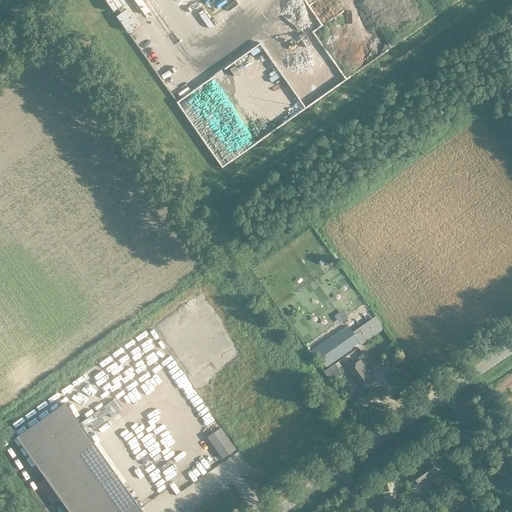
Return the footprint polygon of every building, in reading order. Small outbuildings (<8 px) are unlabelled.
[(119,0),(105,0),(114,12),(117,10),(119,13),(116,16),(127,31),(137,24),(126,9),(123,11),(120,7),(123,5),(119,0)] [(140,0),(133,0),(144,15),(148,11),(140,0)] [(403,262),(378,280),(417,335),(442,318),(403,262)] [(316,353),(324,363),(348,346),(351,349),(356,345),(344,329),(339,332),(341,335),(316,353)] [(370,364),(363,354),(357,357),(360,361),(347,370),(360,389),(374,380),(365,367),(370,364)] [(331,367),(324,372),(330,380),(336,375),(331,367)] [(143,511),(66,402),(17,437),(69,511),(143,511)] [(424,464),(411,473),(420,486),(437,474),(428,462),(435,457),(431,450),(419,458),(424,464)]
